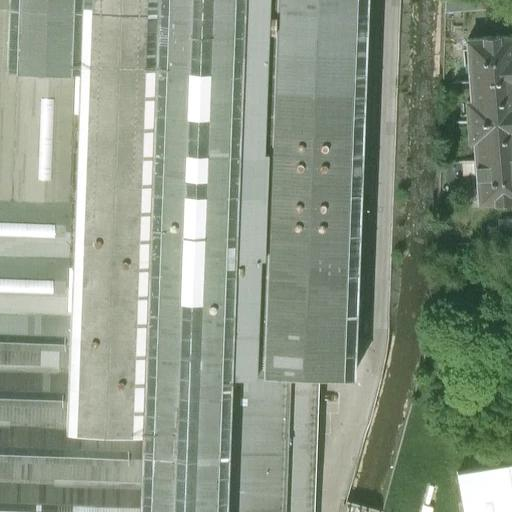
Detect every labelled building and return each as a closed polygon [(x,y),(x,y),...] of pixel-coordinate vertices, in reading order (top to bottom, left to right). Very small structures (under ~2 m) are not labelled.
[(0,0),(0,511),(313,511),(324,379),(341,379),(354,0),(0,0)] [(446,0),(446,12),(465,11),(465,6),(491,5),(490,0),(446,0)] [(465,81),(511,77),(511,35),(462,40),(465,81)] [(456,96),(458,120),(511,115),(511,77),(465,81),(467,95),(456,96)] [(511,157),(511,115),(458,120),(460,143),(470,142),(472,160),(511,157)] [(475,202),(511,198),(511,157),(472,160),(475,202)] [(457,511),(511,511),(511,459),(451,470),(457,511)]
